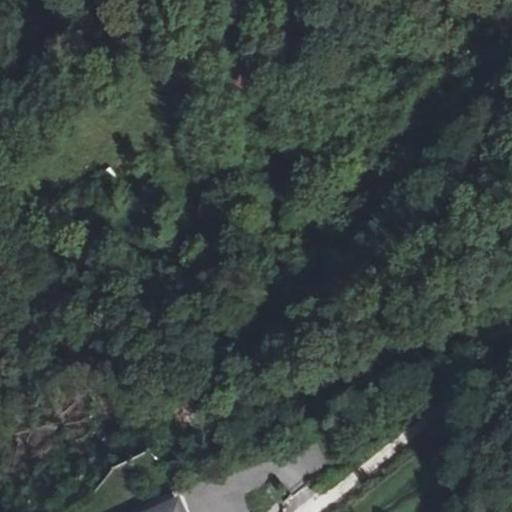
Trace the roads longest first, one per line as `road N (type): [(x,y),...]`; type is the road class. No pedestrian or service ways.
road 1 (track): [(511,329),(219,422),(187,419),(185,408),(400,251),(511,122)]
road 2 (track): [(405,438),(511,364)]
